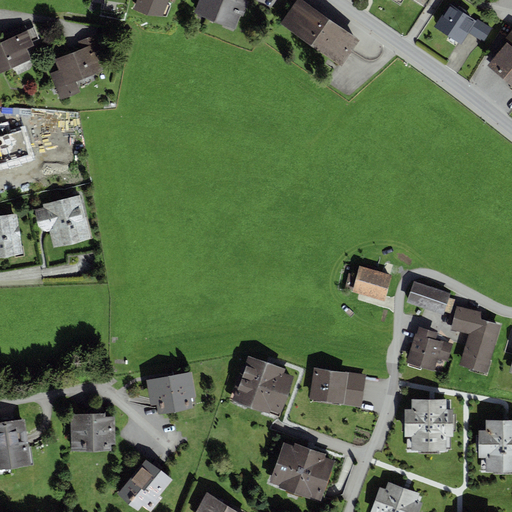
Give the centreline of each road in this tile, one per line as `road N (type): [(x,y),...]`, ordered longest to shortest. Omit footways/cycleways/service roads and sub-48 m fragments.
road 1 (residential): [(511,313),(434,275),(411,274),(404,282),(390,399),(349,511)]
road 2 (tertiary): [(336,0),(511,128)]
road 3 (residential): [(136,417),(87,387),(0,405)]
